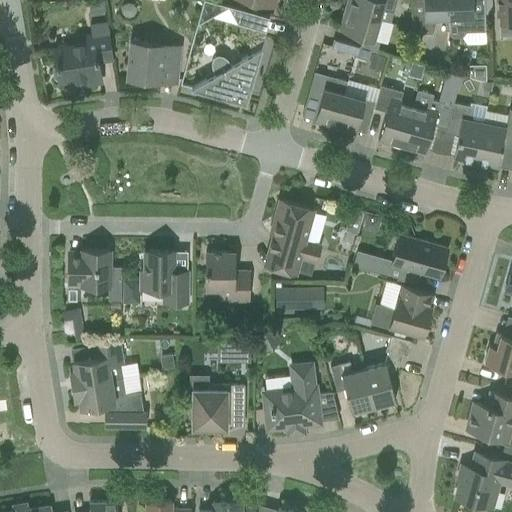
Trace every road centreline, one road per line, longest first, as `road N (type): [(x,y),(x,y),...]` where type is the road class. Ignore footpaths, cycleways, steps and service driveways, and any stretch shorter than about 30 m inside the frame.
road 1 (residential): [(28,329),(48,442),(66,457),(295,462)]
road 2 (residential): [(271,150),(142,121),(28,134)]
road 3 (residential): [(427,431),(490,212)]
road 4 (residential): [(490,212),(271,150)]
road 5 (residential): [(28,329),(28,134)]
road 6 (residential): [(271,150),(318,0)]
road 7 (residential): [(295,462),(427,431)]
road 8 (residential): [(28,134),(7,7)]
